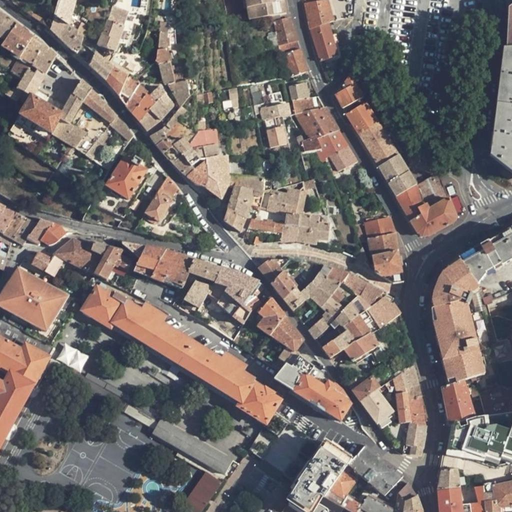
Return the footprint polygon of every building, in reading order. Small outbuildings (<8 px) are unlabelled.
[(66,24),(72,0),(58,0),(53,16),(64,22),(66,24)] [(252,0),(245,1),(249,21),(272,17),(286,14),(283,0),(252,0)] [(305,4),(310,30),(329,23),(333,22),(328,0),(305,4)] [(225,11),(224,5),(209,7),(211,14),(225,11)] [(129,13),(113,7),(109,19),(98,46),(110,50),(115,53),(115,52),(124,27),(129,13)] [(227,18),(225,11),(211,14),(213,20),(227,18)] [(0,37),(6,39),(17,24),(13,20),(0,12),(0,37)] [(277,45),(278,47),(280,56),(300,49),(288,14),(286,14),(272,17),(276,36),(267,37),(269,47),(277,45)] [(59,38),(64,22),(53,16),(49,29),(59,38)] [(213,20),(214,26),(225,25),(228,24),(227,18),(213,20)] [(79,32),(76,30),(66,24),(64,22),(59,38),(69,48),(76,54),(80,48),(80,44),(84,34),(79,32)] [(84,34),(86,35),(89,28),(80,23),(76,30),(79,32),(84,34)] [(160,23),(160,24),(159,33),(168,33),(168,23),(160,23)] [(329,23),(310,30),(320,62),(332,58),(338,56),(329,23)] [(26,31),(17,24),(6,39),(2,46),(12,53),(26,31)] [(119,54),(120,51),(130,29),(124,27),(115,52),(119,54)] [(26,31),(12,53),(20,58),(11,73),(12,74),(22,80),(28,70),(29,71),(32,66),(43,45),(26,31)] [(168,50),(168,33),(159,33),(156,63),(160,65),(171,63),(168,50)] [(32,66),(38,70),(46,75),(56,56),(43,45),(32,66)] [(308,72),(300,49),(280,56),(280,61),(285,60),(291,77),(308,72)] [(511,49),(506,50),(504,62),(500,92),(498,113),(492,156),(511,170),(511,49)] [(114,55),(115,53),(110,50),(103,60),(95,53),(89,66),(105,81),(119,97),(128,76),(129,73),(116,66),(115,64),(111,61),(113,58),(115,57),(115,56),(114,55)] [(132,70),(113,58),(111,61),(115,64),(116,66),(129,73),(132,70)] [(141,76),(151,67),(138,58),(130,68),(132,70),(141,76)] [(174,79),(171,63),(160,65),(163,82),(166,82),(168,86),(181,83),(180,77),(174,79)] [(35,74),(29,71),(28,70),(22,80),(20,83),(17,88),(18,89),(23,91),(31,96),(32,95),(34,96),(46,75),(38,70),(35,74)] [(135,81),(141,76),(132,70),(129,73),(128,76),(135,81)] [(350,75),(338,90),(340,92),(335,95),(344,112),(370,98),(369,95),(359,70),(351,76),(350,75)] [(10,77),(20,83),(22,80),(12,74),(10,77)] [(125,107),(139,85),(135,81),(128,76),(119,97),(125,107)] [(180,108),(182,107),(196,89),(194,79),(181,83),(168,86),(180,108)] [(127,144),(133,137),(126,126),(117,117),(92,90),(85,83),(82,81),(73,94),(62,113),(34,96),(32,95),(31,96),(30,99),(17,121),(48,140),(52,134),(70,145),(66,152),(72,156),(76,149),(93,160),(102,148),(112,147),(119,137),(114,133),(111,136),(105,131),(96,143),(86,135),(87,133),(71,124),(84,102),(111,124),(110,125),(126,140),(125,142),(127,144)] [(289,87),(292,101),(309,99),(306,84),(289,87)] [(149,97),(151,95),(139,85),(125,107),(131,113),(130,114),(132,116),(132,115),(146,95),(149,97)] [(262,121),(289,116),(290,116),(287,105),(265,109),(261,92),(258,93),(256,86),(248,87),(251,95),(256,116),(261,115),(262,121)] [(8,96),(12,98),(18,89),(14,87),(8,96)] [(161,108),(170,101),(161,88),(158,90),(158,89),(151,95),(149,97),(146,95),(132,115),(139,122),(149,111),(152,108),(156,104),(161,108)] [(18,89),(12,98),(11,100),(17,102),(21,95),(23,91),(18,89)] [(237,89),(236,89),(229,90),(231,98),(232,109),(239,108),(237,89)] [(229,90),(218,92),(219,100),(231,98),(229,90)] [(211,93),(203,94),(197,96),(197,106),(213,104),(211,93)] [(282,103),(281,96),(274,97),(276,104),(282,103)] [(295,114),(296,114),(324,109),(318,97),(309,99),(292,101),(295,114)] [(173,104),(170,101),(161,108),(156,104),(152,108),(149,111),(139,122),(138,123),(139,124),(140,124),(145,129),(144,130),(146,133),(161,121),(173,107),(173,106),(173,104)] [(346,115),(358,136),(378,124),(365,103),(346,115)] [(187,111),(182,107),(180,108),(166,126),(171,131),(187,111)] [(305,143),(302,138),(297,141),(299,146),(301,154),(305,153),(321,150),(317,140),(338,131),(324,109),(296,114),(311,140),(305,143)] [(206,131),(205,122),(198,122),(199,132),(189,146),(192,150),(198,148),(201,148),(203,147),(218,145),(216,130),(206,131)] [(378,124),(358,136),(378,168),(398,156),(378,124)] [(166,126),(161,131),(165,136),(171,131),(166,126)] [(287,145),(283,127),(267,131),(270,148),(287,145)] [(165,136),(161,131),(150,137),(152,139),(158,148),(162,152),(172,163),(182,157),(192,150),(189,146),(184,139),(174,146),(167,140),(165,136)] [(325,159),(330,157),(348,148),(338,131),(317,140),(321,150),(325,159)] [(219,157),(218,145),(203,147),(201,148),(204,159),(205,159),(219,157)] [(204,159),(201,148),(198,148),(192,150),(182,157),(191,167),(183,174),(187,178),(191,181),(199,174),(195,170),(195,167),(204,159)] [(357,163),(348,148),(330,157),(339,172),(357,163)] [(398,156),(378,168),(396,198),(416,186),(398,156)] [(133,162),(126,157),(107,186),(113,190),(111,193),(120,199),(122,196),(129,200),(147,171),(140,166),(142,162),(135,158),(133,162)] [(191,167),(182,157),(172,163),(183,174),(191,167)] [(227,157),(219,157),(205,159),(205,162),(205,176),(228,185),(228,174),(227,157)] [(325,160),(331,175),(339,172),(330,157),(325,159),(325,160)] [(205,159),(204,159),(195,167),(195,170),(199,174),(191,181),(193,183),(195,185),(206,188),(205,176),(205,162),(205,159)] [(150,182),(155,186),(162,174),(162,173),(158,169),(150,182)] [(152,191),(157,194),(163,185),(167,178),(162,174),(155,186),(152,191)] [(262,192),(264,180),(254,178),(228,174),(228,185),(228,187),(230,187),(234,188),(235,187),(262,192)] [(228,185),(205,176),(206,188),(221,200),(222,198),(228,187),(228,185)] [(435,176),(422,183),(416,186),(396,198),(401,206),(417,234),(418,234),(428,237),(450,224),(454,213),(440,178),(435,176)] [(173,181),(168,177),(167,178),(163,185),(157,194),(158,194),(146,214),(159,222),(172,203),(168,201),(171,197),(172,197),(178,189),(173,181)] [(263,192),(270,191),(271,181),(264,180),(262,192),(263,192)] [(313,181),(304,183),(305,191),(316,188),(313,181)] [(263,195),(263,192),(262,192),(235,187),(234,188),(233,192),(231,199),(229,206),(227,210),(237,215),(245,219),(251,206),(259,208),(263,195)] [(286,216),(285,225),(299,227),(301,216),(305,194),(300,193),(300,192),(288,190),(287,195),(272,191),(268,211),(286,216)] [(0,232),(2,233),(4,234),(16,213),(6,207),(0,216),(0,232)] [(233,228),(237,215),(227,210),(226,216),(225,218),(224,221),(229,225),(233,228)] [(0,241),(10,247),(13,239),(26,218),(16,213),(4,234),(2,233),(0,236),(0,241)] [(245,219),(237,215),(233,228),(236,230),(240,233),(245,219)] [(319,218),(301,216),(299,227),(296,242),(302,243),(316,245),(317,241),(328,242),(330,225),(319,223),(319,218)] [(26,218),(13,239),(24,245),(28,239),(37,224),(26,218)] [(364,223),(371,257),(397,252),(395,234),(390,218),(375,221),(374,218),(370,219),(371,222),(364,223)] [(28,239),(38,246),(42,241),(48,246),(53,245),(66,234),(60,226),(53,224),(41,219),(37,224),(28,239)] [(281,243),(296,242),(299,227),(285,225),(251,219),(248,228),(282,233),(281,243)] [(358,225),(353,226),(359,242),(365,240),(358,225)] [(511,230),(511,228),(458,258),(465,269),(471,278),(477,285),(479,289),(481,288),(484,296),(491,294),(493,300),(511,293),(511,230)] [(94,274),(95,273),(100,263),(104,256),(92,250),(73,239),(55,254),(55,255),(54,255),(52,258),(39,252),(33,263),(32,265),(45,272),(50,274),(54,276),(64,259),(94,274)] [(94,241),(92,250),(104,256),(108,247),(109,246),(94,241)] [(126,246),(139,259),(140,259),(145,247),(124,243),(123,244),(126,246)] [(128,270),(132,262),(120,255),(122,252),(108,247),(104,256),(100,263),(95,273),(94,274),(107,280),(113,270),(116,264),(127,270),(128,270)] [(134,272),(140,274),(151,278),(151,277),(159,261),(160,261),(166,251),(145,247),(140,259),(139,259),(134,272)] [(355,259),(365,264),(367,261),(362,249),(355,259)] [(151,277),(165,282),(166,280),(180,256),(179,256),(166,251),(160,261),(159,261),(151,277)] [(393,284),(403,283),(401,272),(397,252),(371,257),(375,273),(393,284)] [(192,260),(180,256),(166,280),(184,286),(190,273),(189,272),(194,261),(192,260)] [(449,270),(442,275),(439,280),(435,289),(433,296),(432,298),(433,306),(431,307),(431,314),(432,321),(448,385),(451,385),(464,381),(465,386),(473,384),(474,385),(476,385),(479,393),(492,390),(500,388),(502,388),(511,388),(511,293),(493,300),(491,294),(484,296),(481,288),(479,289),(477,285),(471,278),(465,269),(458,258),(453,262),(448,268),(449,270)] [(14,302),(9,310),(57,336),(58,336),(70,317),(79,301),(85,291),(54,276),(50,274),(45,272),(32,265),(33,263),(25,260),(13,276),(3,296),(14,302)] [(269,260),(258,268),(268,280),(272,285),(283,273),(281,270),(288,262),(288,261),(275,260),(269,260)] [(189,272),(190,273),(199,276),(216,282),(222,270),(194,261),(189,272)] [(124,276),(127,270),(116,264),(113,270),(124,276)] [(323,266),(321,270),(325,272),(323,275),(322,277),(325,278),(324,279),(326,280),(340,285),(341,284),(342,283),(349,274),(334,269),(323,266)] [(214,288),(210,296),(219,302),(218,304),(235,318),(243,305),(244,304),(258,284),(259,283),(235,272),(222,268),(222,270),(216,282),(214,288)] [(322,308),(336,291),(340,285),(326,280),(324,279),(325,278),(322,277),(323,275),(325,272),(321,270),(319,274),(313,282),(300,294),(306,301),(310,297),(322,308)] [(277,291),(284,300),(287,297),(290,302),(298,295),(300,294),(283,273),(272,285),(277,291)] [(367,284),(349,274),(342,283),(358,298),(369,309),(377,303),(375,300),(383,293),(367,284)] [(165,282),(183,289),(184,286),(166,280),(165,282)] [(199,309),(207,295),(202,292),(206,285),(196,281),(183,300),(199,309)] [(262,290),(258,284),(244,304),(243,305),(250,311),(260,304),(256,297),(262,290)] [(207,285),(206,285),(202,292),(207,295),(210,296),(214,288),(207,285)] [(239,400),(236,405),(266,423),(281,401),(272,395),(273,393),(266,389),(265,389),(264,390),(257,386),(260,383),(254,379),(254,380),(243,373),(246,367),(225,354),(222,360),(162,323),(166,318),(145,305),(141,311),(132,305),(134,303),(129,300),(128,300),(115,292),(114,295),(107,291),(106,293),(97,287),(83,311),(113,329),(116,324),(239,400)] [(322,308),(326,312),(332,317),(335,320),(344,311),(345,312),(351,306),(349,304),(344,310),(338,304),(343,298),(336,291),(322,308)] [(293,312),(306,301),(300,294),(298,295),(290,302),(287,297),(284,300),(286,303),(293,312)] [(14,302),(3,296),(0,300),(0,305),(9,310),(14,302)] [(285,317),(271,298),(258,312),(264,318),(258,327),(270,336),(285,317)] [(340,325),(343,328),(347,324),(359,316),(365,311),(367,310),(369,309),(358,298),(351,306),(345,312),(344,311),(335,320),(330,325),(334,330),(340,325)] [(390,306),(383,298),(377,303),(369,309),(367,310),(380,329),(384,326),(400,315),(393,304),(390,306)] [(343,328),(346,332),(356,343),(369,335),(370,334),(365,326),(372,321),(365,311),(359,316),(347,324),(343,328)] [(323,315),(324,317),(328,322),(332,317),(326,312),(323,315)] [(304,341),(285,317),(270,336),(287,347),(295,352),(295,351),(298,348),(299,348),(304,341)] [(0,338),(14,346),(21,333),(14,328),(0,318),(0,338)] [(315,340),(316,339),(325,331),(328,328),(321,319),(309,331),(315,340)] [(236,406),(236,405),(239,400),(116,324),(113,329),(112,330),(176,369),(236,406)] [(245,330),(242,328),(233,342),(237,344),(245,330)] [(382,334),(380,329),(370,334),(373,339),(382,334)] [(353,345),(356,343),(346,332),(322,348),(330,358),(344,350),(353,345)] [(14,346),(0,338),(0,446),(9,431),(49,357),(53,349),(51,348),(21,333),(14,346)] [(344,350),(345,353),(352,362),(372,351),(379,364),(385,360),(378,346),(373,339),(370,334),(369,335),(356,343),(353,345),(344,350)] [(57,359),(80,372),(89,356),(65,344),(57,359)] [(295,352),(287,347),(275,364),(282,369),(286,364),(291,367),(299,355),(300,355),(295,351),(295,352)] [(314,366),(299,355),(291,367),(286,364),(282,369),(279,372),(274,379),(289,388),(294,391),(293,392),(341,422),(352,405),(342,391),(336,383),(334,386),(328,382),(325,387),(308,376),(314,366)] [(67,374),(70,369),(56,360),(53,366),(67,374)] [(400,371),(402,373),(403,380),(406,395),(407,401),(421,397),(413,366),(400,371)] [(65,379),(123,411),(127,406),(129,401),(86,377),(70,369),(67,374),(65,379)] [(401,373),(396,377),(392,380),(397,391),(404,389),(401,373)] [(129,401),(131,398),(88,374),(86,377),(129,401)] [(355,379),(348,384),(350,387),(361,402),(373,393),(377,391),(379,389),(377,385),(372,378),(361,386),(355,379)] [(379,389),(387,384),(384,380),(377,385),(379,389)] [(451,385),(448,385),(441,388),(449,426),(471,419),(475,418),(465,386),(464,381),(451,385)] [(511,388),(502,388),(500,388),(492,390),(479,393),(485,417),(499,415),(511,413),(511,388)] [(398,408),(399,417),(400,424),(410,423),(405,390),(402,391),(402,394),(397,395),(398,408)] [(393,412),(377,391),(373,393),(361,402),(367,411),(377,424),(393,412)] [(407,401),(411,425),(426,427),(424,412),(421,397),(407,401)] [(169,419),(131,398),(129,401),(167,422),(169,419)] [(158,423),(153,434),(179,449),(225,475),(233,461),(167,422),(129,401),(127,406),(158,423)] [(377,425),(381,430),(399,417),(398,408),(393,412),(377,424),(377,425)] [(449,426),(446,453),(498,467),(511,464),(511,413),(499,415),(485,417),(475,418),(449,426)] [(412,455),(420,456),(423,441),(426,427),(411,425),(410,424),(408,434),(402,433),(404,445),(403,455),(412,455)] [(261,457),(270,442),(259,435),(249,450),(261,457)] [(300,482),(289,501),(305,511),(313,511),(317,507),(316,506),(322,496),(324,497),(325,497),(348,464),(351,459),(326,442),(299,481),(300,482)] [(355,455),(351,459),(348,464),(325,497),(339,505),(346,496),(360,475),(380,493),(387,493),(402,478),(392,469),(365,445),(356,455),(355,455)] [(464,484),(463,478),(458,478),(457,470),(441,470),(438,491),(459,489),(459,485),(464,484)] [(181,509),(185,511),(201,511),(222,483),(206,472),(181,509)] [(510,484),(509,479),(499,481),(494,482),(495,487),(510,484)] [(495,487),(494,482),(483,485),(483,487),(484,511),(511,511),(511,483),(510,484),(495,487)] [(417,496),(408,483),(398,494),(395,511),(397,511),(422,511),(417,496)] [(461,501),(460,497),(459,489),(438,491),(438,501),(439,511),(484,511),(483,487),(474,488),(478,503),(471,505),(471,504),(464,504),(461,505),(461,501)] [(362,506),(346,496),(339,505),(344,508),(351,511),(394,511),(395,511),(368,496),(362,506)]
